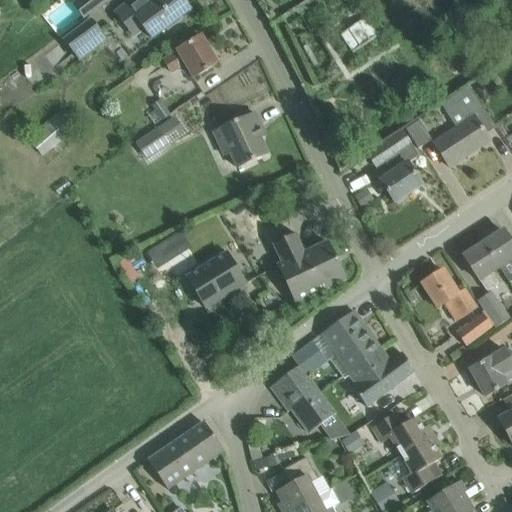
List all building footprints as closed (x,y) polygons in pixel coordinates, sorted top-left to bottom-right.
[(82,0),(75,5),(86,19),(110,1),(109,0),(82,0)] [(134,0),(116,14),(136,39),(145,31),(153,40),(167,29),(168,31),(181,21),(180,19),(191,11),(187,6),(189,5),(185,0),(134,0)] [(342,35),(355,54),(382,36),(369,18),(342,35)] [(81,62),(108,40),(92,20),(65,42),(81,62)] [(178,52),(164,61),(171,74),(186,65),(194,79),(218,65),(202,38),(178,52)] [(474,89),(483,102),(491,97),(482,83),(474,89)] [(467,122),(434,144),(450,168),(491,142),(480,125),(490,120),(469,88),(452,99),(467,122)] [(149,116),(151,119),(156,126),(172,115),(163,101),(153,108),(155,112),(149,116)] [(60,114),(29,140),(44,158),(75,133),(60,114)] [(215,133),(226,157),(232,154),(239,170),(268,156),(256,132),(262,129),(255,114),(215,133)] [(405,130),(418,150),(430,143),(418,123),(405,130)] [(137,144),(149,162),(173,146),(162,128),(137,144)] [(404,133),(369,156),(377,168),(385,162),(393,174),(381,182),(396,204),(423,186),(408,163),(419,156),(411,144),(404,133)] [(353,199),(360,211),(373,202),(366,191),(353,199)] [(511,243),(504,231),(484,244),(500,268),(510,285),(511,283),(511,243)] [(278,267),(296,304),(346,280),(328,243),(304,254),(296,236),(274,247),(283,265),(278,267)] [(500,268),(484,244),(464,258),(479,281),(480,281),(487,292),(499,284),(492,273),(500,268)] [(227,254),(186,279),(205,311),(207,309),(245,286),(246,286),(227,254)] [(438,309),(446,304),(457,322),(476,309),(465,291),(459,294),(444,270),(422,285),(438,309)] [(479,302),(497,329),(509,321),(491,294),(479,302)] [(307,377),(329,361),(344,380),(350,375),(355,383),(351,385),(356,391),(355,392),(366,408),(414,373),(403,354),(390,363),(355,313),(292,358),(299,368),(300,367),(307,377)] [(455,335),(465,349),(491,330),(481,316),(455,335)] [(486,398),(507,385),(506,383),(511,379),(511,362),(505,350),(471,370),(486,398)] [(271,388),(282,402),(285,400),(310,435),(332,418),(335,421),(322,430),(330,441),(350,436),(307,377),(300,367),(299,368),(271,388)] [(511,396),(511,397),(511,398),(511,412),(498,420),(511,444),(511,396)] [(401,457),(435,436),(429,426),(424,430),(417,418),(410,423),(402,410),(372,429),(381,444),(390,439),(401,457)] [(168,490),(224,452),(204,424),(149,462),(168,490)] [(341,443),(348,457),(364,449),(356,435),(341,443)] [(440,445),(435,436),(401,457),(411,473),(403,479),(413,495),(443,476),(435,464),(442,459),(435,448),(440,445)] [(275,457),(254,462),(256,472),(277,466),(275,457)] [(279,505),(282,511),(293,511),(331,492),(324,477),(318,480),(306,458),(283,471),(290,485),(277,492),(283,503),(279,505)] [(428,502),(433,511),(458,511),(470,505),(457,484),(428,502)] [(383,486),(370,494),(380,511),(381,511),(394,504),(383,486)] [(331,492),(293,511),(335,511),(333,507),(341,503),(334,491),(331,492)]
